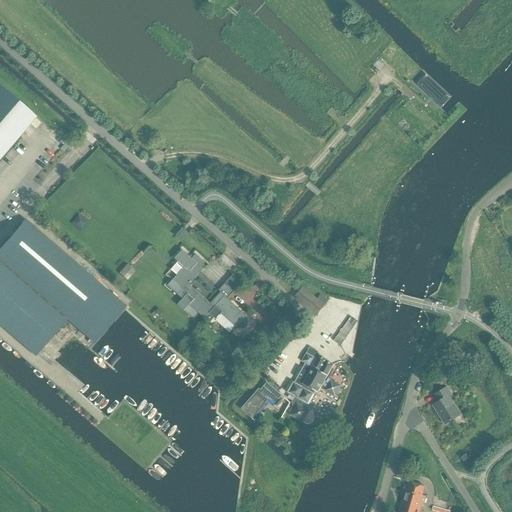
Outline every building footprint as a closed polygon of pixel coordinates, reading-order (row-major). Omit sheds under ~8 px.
[(384,51),(380,56),(386,62),(388,63),(392,67),(396,62),(391,57),(384,51)] [(422,71),(414,83),(446,113),(457,104),(422,71)] [(0,157),(35,117),(0,86),(0,157)] [(66,320),(93,344),(125,307),(25,220),(0,248),(0,326),(35,356),(66,320)] [(184,267),(167,286),(182,299),(192,287),(189,284),(203,269),(200,267),(204,263),(195,255),(191,259),(182,250),(174,259),(184,267)] [(127,265),(119,274),(126,280),(134,272),(127,265)] [(232,275),(223,285),(232,293),(241,283),(232,275)] [(209,314),(205,318),(214,318),(220,314),(236,327),(241,329),(245,328),(248,325),(248,321),(247,317),(246,316),(232,293),(223,285),(210,304),(214,308),(209,313),(209,314)] [(182,299),(177,305),(184,311),(189,305),(196,312),(204,319),(205,318),(209,314),(209,313),(214,308),(210,304),(206,300),(192,288),(193,287),(192,287),(182,299)] [(294,298),(315,316),(324,305),(303,287),(294,298)] [(266,336),(259,344),(264,348),(271,341),(266,336)] [(293,382),(286,393),(294,397),(294,398),(289,395),(287,398),(292,401),(292,402),(293,406),(290,412),(291,413),(290,415),(292,416),(302,422),(305,417),(305,416),(308,411),(301,407),(303,403),(307,405),(313,394),(313,393),(314,390),(317,392),(322,385),(326,387),(324,391),(335,397),(341,386),(330,380),(328,379),(326,382),(324,381),(326,378),(333,365),(316,355),(318,352),(309,347),(302,361),(305,363),(294,382),(293,382)] [(443,371),(435,380),(441,386),(449,377),(443,371)] [(240,409),(249,416),(252,419),(252,418),(256,422),(261,416),(257,413),(269,400),(276,406),(284,398),(267,382),(260,390),(259,389),(240,409)] [(444,424),(456,416),(459,415),(447,396),(450,394),(446,387),(434,394),(439,401),(432,405),(444,424)] [(425,486),(408,481),(404,497),(402,496),(398,511),(418,511),(420,504),(423,505),(425,496),(422,495),(425,486)]
